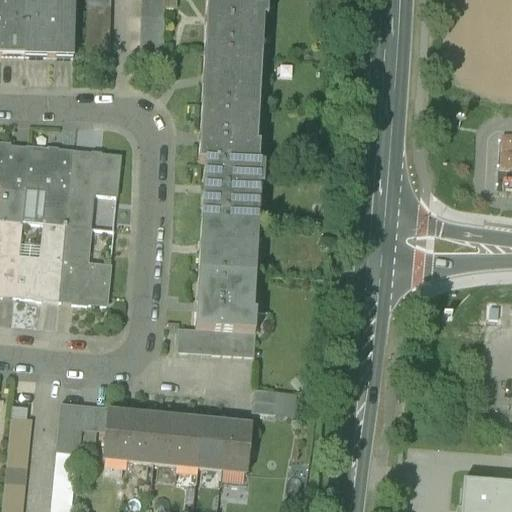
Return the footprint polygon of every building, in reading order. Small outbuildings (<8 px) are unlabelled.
[(0,0),(0,63),(24,64),(25,3),(10,2),(9,0),(0,0)] [(40,0),(40,3),(25,3),(24,64),(73,66),(73,60),(75,4),(56,4),(56,0),(40,0)] [(86,0),(86,10),(110,11),(110,0),(86,0)] [(141,0),(141,12),(164,13),(164,0),(141,0)] [(247,0),(205,0),(202,58),(254,61),(256,23),(265,24),(267,1),(247,0)] [(109,32),(110,11),(86,10),(85,32),(109,32)] [(164,23),(164,13),(141,12),(141,23),(164,23)] [(163,68),(164,23),(141,23),(140,67),(163,68)] [(108,66),(109,32),(85,32),(85,65),(108,66)] [(202,58),(199,109),(251,112),(254,61),(202,58)] [(196,167),(202,168),(257,171),(258,147),(249,147),(251,112),(199,109),(196,167)] [(0,191),(3,192),(0,225),(21,228),(24,194),(28,154),(0,151),(0,191)] [(28,154),(24,194),(49,197),(46,230),(67,232),(73,165),(74,159),(28,154)] [(90,167),(73,165),(67,232),(87,234),(91,201),(115,203),(119,163),(91,160),(90,167)] [(202,168),(199,226),(249,229),(251,188),(262,188),(263,171),(257,171),(202,168)] [(0,225),(0,294),(14,296),(18,262),(21,228),(0,225)] [(199,226),(196,278),(246,280),(249,229),(199,226)] [(46,230),(45,230),(41,264),(18,262),(14,296),(14,302),(35,304),(35,306),(41,307),(41,302),(60,304),(60,301),(67,232),(46,230)] [(87,234),(67,232),(60,301),(78,302),(78,310),(87,311),(87,310),(106,312),(110,271),(84,268),(88,234),(87,234)] [(244,316),(246,280),(196,278),(193,335),(211,336),(222,337),(253,339),(254,317),(244,316)] [(176,359),(209,361),(211,336),(193,335),(177,335),(176,359)] [(209,361),(220,361),(222,337),(211,336),(209,361)] [(253,339),(222,337),(220,361),(252,363),(254,339),(253,339)] [(251,419),(275,422),(277,398),(253,396),(251,419)] [(60,410),(59,422),(82,424),(84,412),(60,410)] [(96,413),(84,412),(82,424),(81,436),(93,437),(96,413)] [(11,423),(26,425),(27,414),(12,413),(11,419),(11,423)] [(108,415),(96,413),(93,437),(105,438),(107,419),(108,419),(108,415)] [(102,465),(128,468),(132,421),(108,419),(107,419),(105,438),(102,465)] [(128,468),(152,470),(157,424),(132,421),(128,468)] [(59,422),(57,434),(81,436),(82,424),(59,422)] [(11,423),(3,507),(24,509),(32,425),(26,425),(11,423)] [(152,470),(196,475),(201,428),(157,424),(152,470)] [(196,475),(221,477),(225,431),(201,428),(196,475)] [(251,433),(225,431),(221,477),(246,480),(251,433)] [(57,434),(56,446),(80,448),(81,437),(81,436),(57,434)] [(56,446),(55,458),(79,461),(79,460),(80,448),(56,446)] [(73,511),(79,461),(55,458),(49,511),(73,511)] [(511,511),(511,490),(461,487),(458,511),(511,511)]
